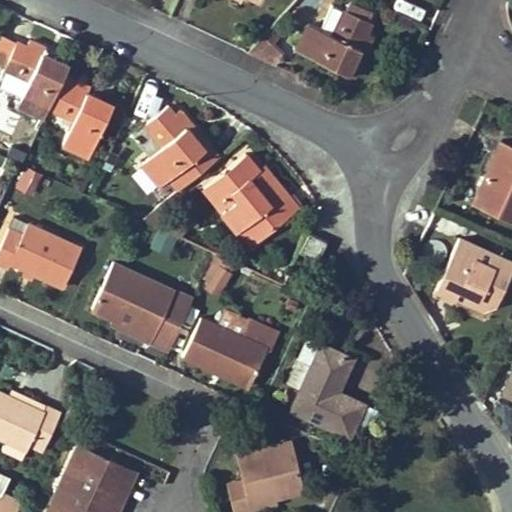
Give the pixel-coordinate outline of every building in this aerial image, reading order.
[(347,72),(359,46),(366,49),(373,33),(367,30),(371,20),(344,8),(333,32),(309,21),(297,48),(347,72)] [(0,73),(16,40),(0,32),(0,73)] [(16,40),(0,73),(0,93),(44,115),(48,105),(60,80),(67,64),(41,51),(43,46),(29,39),(26,45),(16,40)] [(366,49),(359,46),(347,72),(354,75),(366,49)] [(77,111),(74,118),(62,142),(88,154),(112,102),(86,90),(89,85),(73,77),(70,84),(60,80),(48,105),(63,113),(66,106),(77,111)] [(213,160),(186,126),(191,121),(180,107),(174,112),(167,104),(145,122),(163,144),(142,160),(160,183),(169,176),(178,187),(213,160)] [(63,113),(74,118),(77,111),(66,106),(63,113)] [(213,160),(218,155),(191,121),(186,126),(213,160)] [(511,144),(501,139),(473,202),(511,219),(511,144)] [(246,152),(204,186),(250,244),(298,207),(262,163),(257,166),(246,152)] [(31,194),(40,171),(23,164),(13,186),(31,194)] [(169,209),(158,204),(141,218),(180,235),(184,226),(165,218),(169,209)] [(35,271),(63,284),(80,246),(26,222),(21,233),(8,227),(0,244),(0,261),(7,265),(8,263),(12,255),(36,267),(35,271)] [(317,258),(326,239),(308,230),(299,249),(317,258)] [(485,248),(458,235),(432,291),(453,301),(455,296),(460,287),(495,304),(511,268),(511,260),(499,255),(494,266),(479,259),(485,248)] [(479,259),(494,266),(499,255),(485,248),(479,259)] [(32,276),(35,271),(36,267),(12,255),(8,263),(23,270),(22,271),(32,276)] [(227,291),(228,259),(208,258),(206,290),(227,291)] [(150,341),(174,289),(113,260),(91,306),(113,317),(137,328),(135,334),(150,341)] [(495,304),(460,287),(455,296),(484,309),(494,306),(495,304)] [(135,334),(137,328),(113,317),(111,322),(135,334)] [(239,335),(201,317),(183,355),(214,369),(217,363),(251,379),(267,346),(270,348),(278,332),(247,317),(239,335)] [(352,358),(322,343),(292,409),(348,433),(361,403),(336,391),(352,358)] [(251,379),(217,363),(214,369),(248,385),(251,379)] [(511,371),(503,392),(511,396),(511,371)] [(0,389),(0,436),(26,448),(29,441),(42,448),(60,411),(46,404),(43,410),(0,389)] [(288,492),(286,480),(301,476),(292,439),(237,453),(243,478),(228,482),(234,511),(251,507),(250,501),(276,495),(288,492)] [(102,511),(125,466),(78,444),(46,511),(102,511)] [(116,511),(135,470),(125,466),(102,511),(116,511)] [(301,476),(286,480),(288,492),(304,487),(301,476)] [(0,511),(15,511),(21,501),(3,492),(0,497),(0,511)] [(277,500),(276,495),(250,501),(251,507),(277,500)]
